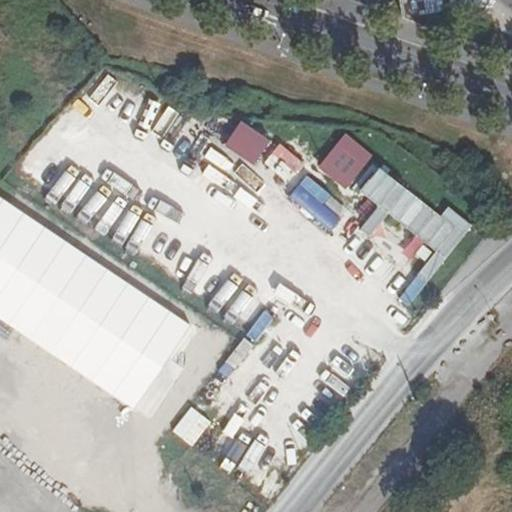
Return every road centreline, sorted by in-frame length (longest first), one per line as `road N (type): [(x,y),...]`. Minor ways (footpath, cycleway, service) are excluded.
road 1 (tertiary): [(295,511),(454,315),(511,258)]
road 2 (tertiary): [(511,99),(246,0)]
